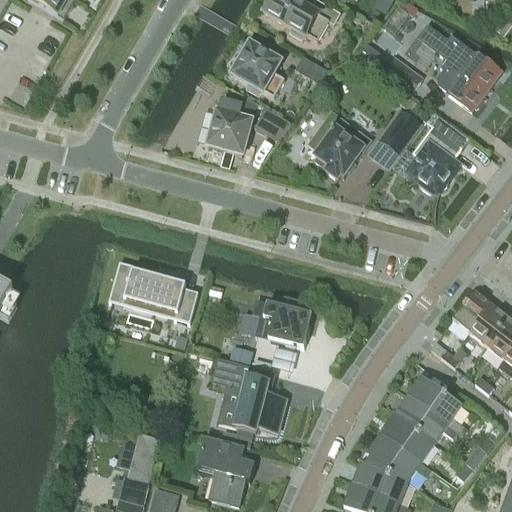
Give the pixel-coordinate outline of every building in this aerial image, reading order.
[(65,0),(27,0),(26,3),(63,24),(74,5),(65,0)] [(308,14),(283,0),(273,0),(272,0),(270,0),(273,1),(269,8),(266,6),(265,7),(268,9),(263,17),(290,33),(288,37),(301,44),(303,40),(305,42),(306,40),(317,46),(328,27),(332,30),(339,18),(315,3),(308,14)] [(407,19),(396,12),(384,29),(394,37),(407,19)] [(503,41),(511,29),(511,27),(505,21),(494,35),(503,41)] [(426,30),(415,44),(445,65),(439,73),(443,76),(437,84),(436,87),(436,91),(438,94),(470,119),(500,76),(459,45),(454,52),(426,30)] [(233,78),(232,79),(247,88),(245,92),(258,100),(260,96),(262,97),(262,96),(273,102),(284,84),(273,78),(279,67),(271,62),(273,59),(272,59),(270,62),(263,58),(265,55),(264,54),(263,57),(249,49),(240,65),(233,78)] [(410,99),(422,83),(393,61),(391,63),(385,59),(376,71),(383,76),(381,78),(410,99)] [(326,75),(302,60),(294,74),(318,88),(326,75)] [(217,117),(208,151),(241,160),(245,145),(249,146),(249,145),(245,144),(248,137),(251,138),(251,137),(248,136),(250,126),(249,126),(251,119),(240,116),(241,111),(221,105),(218,118),(217,117)] [(276,145),(290,127),(264,112),(253,132),(276,145)] [(447,182),(456,170),(451,166),(461,153),(432,132),(412,159),(418,163),(408,177),(420,186),(418,190),(430,199),(432,195),(436,198),(439,194),(443,193),(446,190),(448,186),(447,182)] [(342,182),(368,145),(360,139),(354,147),(335,133),(327,143),(317,135),(307,149),(318,156),(314,161),(316,162),(314,165),(324,173),(326,170),(328,171),(325,176),(336,185),(340,180),(342,182)] [(388,173),(404,150),(385,136),(368,159),(388,173)] [(118,267),(108,306),(189,328),(197,297),(184,294),(185,290),(164,284),(165,280),(118,267)] [(0,316),(12,295),(0,288),(0,316)] [(474,297),(452,325),(469,339),(491,310),(480,301),(479,301),(474,297)] [(255,306),(252,321),(260,323),(255,341),(268,344),(303,353),(312,320),(300,317),(302,307),(284,302),(281,313),(255,306)] [(491,310),(469,339),(486,352),(509,324),(501,318),(500,317),(491,310)] [(511,326),(509,324),(486,352),(503,365),(498,372),(511,354),(511,326)] [(447,367),(453,360),(446,354),(440,362),(447,367)] [(511,354),(498,372),(511,383),(511,354)] [(453,360),(447,367),(454,372),(459,365),(453,360)] [(277,438),(286,405),(265,400),(271,377),(217,363),(210,388),(243,396),(234,432),(256,438),(257,433),(277,438)] [(481,394),(487,387),(480,381),(474,388),(481,394)] [(421,383),(407,402),(456,437),(461,431),(451,424),(460,410),(421,383)] [(487,387),(481,394),(488,399),(493,392),(487,387)] [(407,402),(394,421),(433,448),(441,437),(451,444),(456,437),(407,402)] [(419,468),(433,448),(394,421),(380,441),(419,468)] [(476,452),(485,458),(493,447),(483,439),(475,450),(477,451),(476,452)] [(116,511),(141,511),(159,445),(138,440),(127,485),(123,484),(116,511)] [(430,475),(419,468),(380,441),(366,460),(365,459),(361,469),(405,488),(414,475),(425,482),(430,475)] [(249,488),(254,469),(241,466),(244,453),(204,443),(196,474),(214,478),(208,503),(239,511),(246,487),(249,488)] [(485,458),(476,452),(463,469),(470,474),(472,475),(485,458)] [(361,469),(352,490),(396,509),(405,488),(361,469)] [(461,486),(470,474),(463,469),(454,481),(461,486)] [(511,511),(511,482),(500,511),(511,511)] [(404,511),(396,509),(352,490),(343,511),(404,511)] [(155,494),(152,506),(175,511),(178,500),(155,494)]
